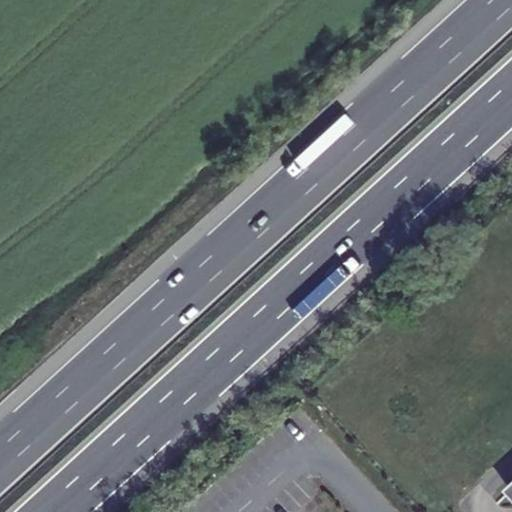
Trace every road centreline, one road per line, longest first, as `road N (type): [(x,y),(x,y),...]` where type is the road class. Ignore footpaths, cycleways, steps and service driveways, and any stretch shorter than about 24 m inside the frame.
road 1 (motorway): [(503,0),(0,458)]
road 2 (motorway): [(51,511),(511,92)]
